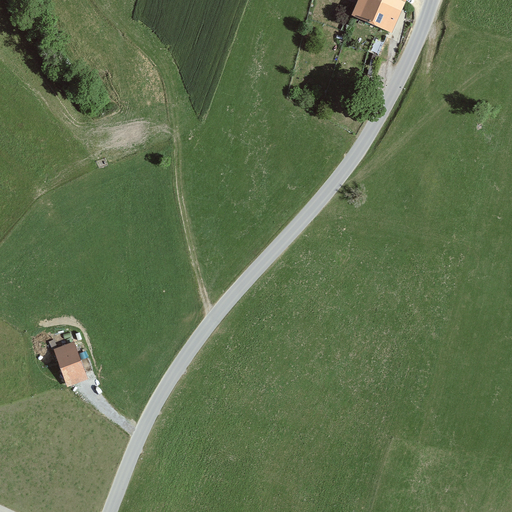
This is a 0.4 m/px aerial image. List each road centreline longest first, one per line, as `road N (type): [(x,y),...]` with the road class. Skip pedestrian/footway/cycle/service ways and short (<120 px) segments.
road 1 (tertiary): [(110,511),(159,395),(203,330),(341,174),(388,101),(431,0)]
road 2 (track): [(210,322),(180,191),(168,77),(138,43)]
